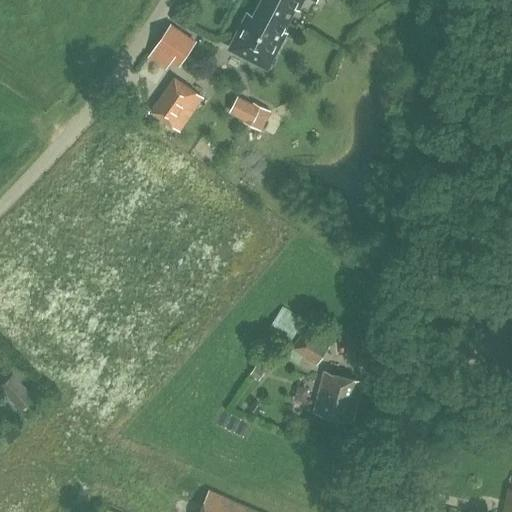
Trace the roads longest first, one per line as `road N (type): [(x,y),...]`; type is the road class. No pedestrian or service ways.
road 1 (tertiary): [(385,511),(496,0)]
road 2 (residential): [(0,210),(104,98),(168,0)]
